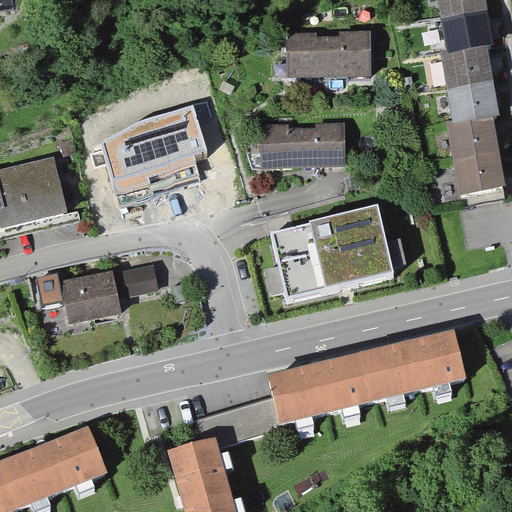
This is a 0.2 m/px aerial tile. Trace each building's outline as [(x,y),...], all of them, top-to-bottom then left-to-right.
[(487,0),(439,0),(450,60),(445,61),(458,131),(452,132),(465,200),(508,192),(495,124),(502,123),(490,54),(497,53),(487,0)] [(371,37),(293,39),(293,83),(372,82),(371,37)] [(199,107),(108,130),(116,163),(163,151),(168,170),(212,159),(199,107)] [(347,127),(261,130),(263,176),(349,172),(347,127)] [(57,159),(0,172),(0,238),(71,222),(57,159)] [(286,307),(394,283),(378,214),(271,238),(286,307)] [(154,271),(46,293),(50,313),(70,309),(74,329),(124,319),(120,303),(159,295),(154,271)] [(279,387),(290,435),(483,391),(472,343),(279,387)] [(91,432),(0,469),(0,511),(30,511),(111,480),(91,432)] [(236,511),(218,446),(171,459),(185,511),(236,511)]
